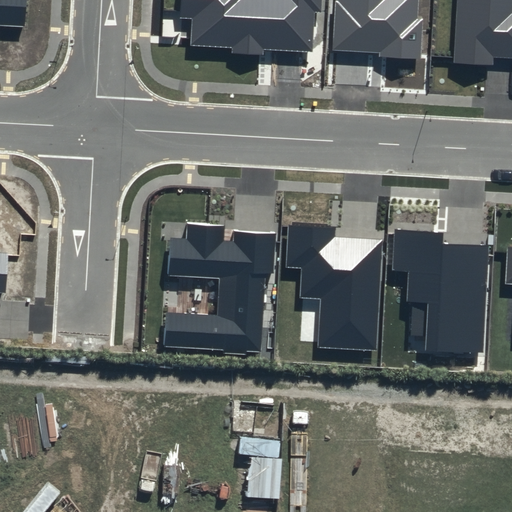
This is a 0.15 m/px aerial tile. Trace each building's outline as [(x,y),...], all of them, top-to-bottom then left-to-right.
[(0,0),(0,26),(26,28),(27,0),(0,0)] [(322,0),(181,0),(181,17),(193,18),(191,45),(232,47),(232,53),(263,54),(264,49),(312,52),(314,12),(322,13),(322,0)] [(338,0),(338,2),(336,2),(333,50),(379,52),(379,56),(421,59),(424,19),(418,19),(419,0),(338,0)] [(511,0),(457,0),(454,62),(493,65),(493,57),(511,58),(511,0)] [(224,224),(187,222),(186,238),(171,237),(168,274),(221,277),(219,317),(167,314),(164,345),(260,351),(265,273),(273,273),(276,232),(234,230),(233,241),(223,240),(224,224)] [(336,229),(289,226),(287,267),(301,268),(299,297),(320,298),(317,348),(377,352),(383,240),(335,237),(336,229)] [(444,232),(394,229),(391,271),(409,272),(407,300),(429,302),(426,349),(483,352),(489,246),(443,243),(444,232)]
